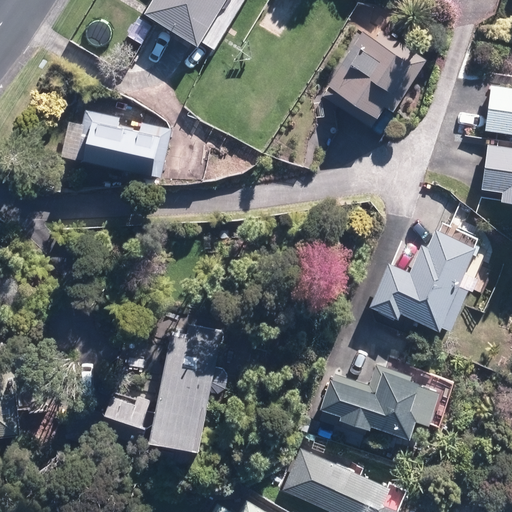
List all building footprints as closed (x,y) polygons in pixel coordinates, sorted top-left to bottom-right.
[(151,0),(150,4),(224,44),(247,0),(151,0)] [(432,49),(372,14),(335,79),(395,113),(432,49)] [(511,82),(490,81),(487,128),(511,129),(511,82)] [(173,129),(97,115),(90,152),(166,166),(173,129)] [(511,142),(489,141),(486,189),(506,191),(505,204),(511,204),(511,142)] [(452,323),(482,241),(438,225),(431,243),(426,242),(416,269),(391,260),(376,301),(407,313),(409,307),(452,323)] [(221,339),(175,332),(161,432),(208,438),(221,339)] [(0,427),(26,426),(21,344),(0,345),(0,427)] [(425,417),(438,421),(449,385),(425,378),(427,372),(391,362),(385,383),(338,369),(328,402),(349,409),(347,415),(376,424),(378,416),(421,429),(425,417)] [(395,480),(301,444),(283,489),(343,511),(401,511),(405,502),(388,496),(395,480)] [(280,511),(250,496),(243,511),(220,500),(213,511),(280,511)]
